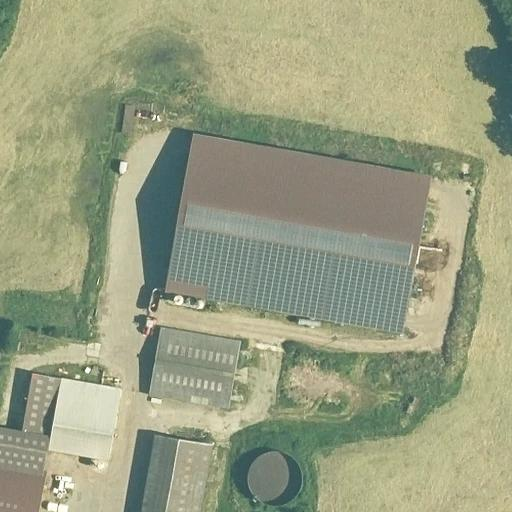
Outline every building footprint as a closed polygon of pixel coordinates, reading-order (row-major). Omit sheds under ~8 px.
[(193,140),(167,291),(401,332),(427,181),(193,140)] [(164,332),(152,396),(229,410),(241,346),(164,332)] [(0,489),(46,498),(56,451),(112,462),(125,393),(66,382),(66,383),(35,377),(26,422),(0,417),(0,489)] [(160,438),(147,511),(200,511),(211,447),(160,438)] [(0,489),(0,511),(43,511),(46,498),(0,489)]
